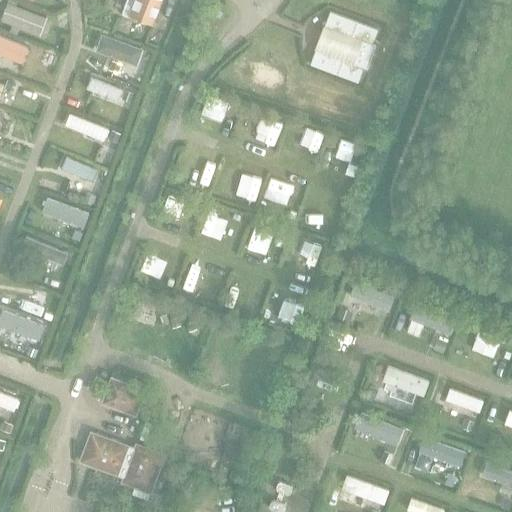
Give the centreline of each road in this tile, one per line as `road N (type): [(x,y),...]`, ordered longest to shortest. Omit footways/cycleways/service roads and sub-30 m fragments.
road 1 (unclassified): [(114,0),(65,78),(0,255)]
road 2 (unclassified): [(324,444),(365,341),(511,393)]
road 3 (unclassified): [(91,351),(324,444)]
road 4 (unclassified): [(171,128),(195,72),(260,5)]
road 5 (unclassified): [(136,225),(270,277)]
road 6 (unclassified): [(171,128),(301,179)]
road 7 (unclassified): [(91,351),(136,225)]
road 8 (unclassified): [(35,511),(76,394)]
